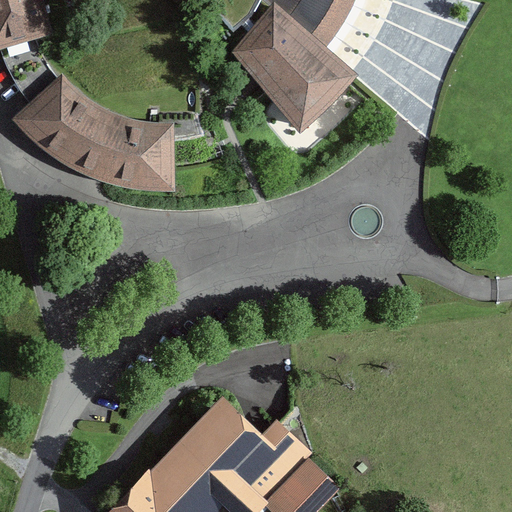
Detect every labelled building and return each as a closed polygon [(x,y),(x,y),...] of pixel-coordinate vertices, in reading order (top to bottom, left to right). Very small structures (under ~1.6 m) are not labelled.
[(44,29),(36,0),(0,0),(0,41),(2,41),(34,32),(44,29)] [(209,0),(208,3),(230,29),(238,22),(250,36),(237,51),(300,126),(327,101),(352,74),(321,47),(341,19),(349,4),(350,0),(209,0)] [(37,41),(34,32),(2,41),(11,64),(22,85),(37,105),(62,83),(50,67),(37,41)] [(76,97),(62,83),(37,105),(21,118),(40,137),(60,152),(83,165),(88,152),(106,159),(101,172),(122,179),(145,182),(168,183),(167,135),(194,132),(180,112),(148,113),(148,129),(128,125),(109,118),(92,109),(76,97)] [(249,511),(305,454),(276,426),(260,443),(226,411),(152,487),(148,482),(118,511),(197,511),(218,491),(238,511),(249,511)] [(313,511),(338,486),(311,459),(268,504),(275,511),(313,511)]
